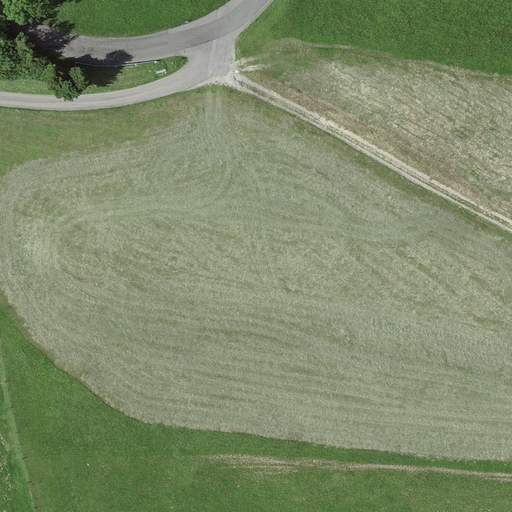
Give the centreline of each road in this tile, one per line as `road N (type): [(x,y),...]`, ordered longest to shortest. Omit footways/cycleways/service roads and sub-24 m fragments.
road 1 (track): [(210,63),(511,224)]
road 2 (unclassified): [(211,33),(210,63),(160,90),(65,102),(0,99)]
road 3 (unclassified): [(211,33),(95,50),(0,17)]
